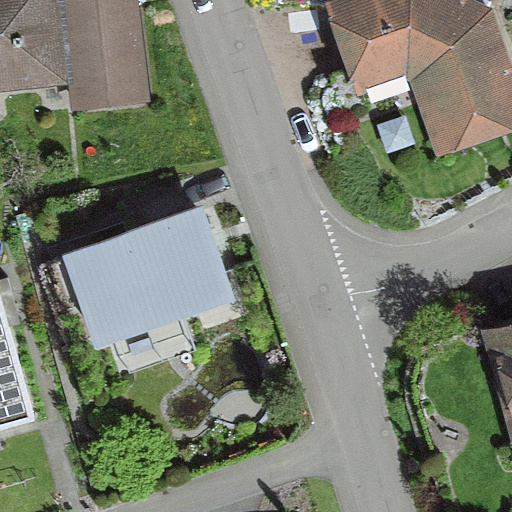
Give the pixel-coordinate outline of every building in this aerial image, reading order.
[(84,0),(44,5),(43,0),(0,0),(0,81),(67,74),(70,103),(136,96),(129,32),(104,35),(100,0),(84,0)] [(438,95),(420,101),(436,146),(511,119),(511,106),(480,14),(451,0),(342,0),(328,5),(350,68),(385,56),(432,78),(438,95)] [(123,236),(64,256),(92,336),(221,291),(193,212),(123,236)] [(0,431),(42,419),(1,284),(0,284),(0,431)] [(511,329),(489,335),(511,419),(511,329)]
